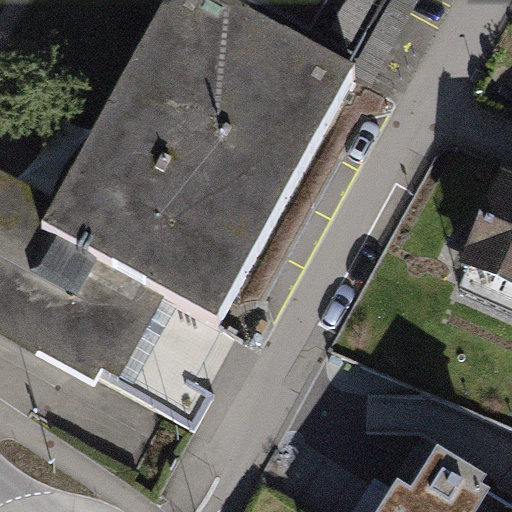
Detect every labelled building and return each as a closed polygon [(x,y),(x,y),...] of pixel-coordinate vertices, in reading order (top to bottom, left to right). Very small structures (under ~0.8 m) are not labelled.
[(306,55),(207,0),(165,0),(77,160),(47,214),(0,188),(0,334),(74,375),(111,395),(142,340),(162,305),(210,331),(227,301),(350,79),(306,55)] [(395,0),(392,6),(350,79),(379,95),(432,0),(395,0)] [(511,185),(473,269),(511,286),(511,185)] [(142,340),(111,395),(191,440),(223,384),(243,349),(162,305),(142,340)] [(404,498),(393,491),(379,511),(511,511),(511,506),(432,455),(404,498)]
